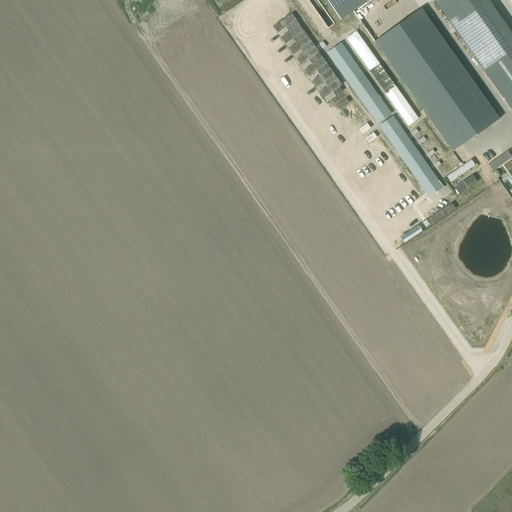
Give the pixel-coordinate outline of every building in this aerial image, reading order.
[(325,0),(340,20),(368,0),(325,0)] [(511,35),(487,0),(433,0),(483,70),(511,111),(511,35)] [(420,9),(374,41),(424,112),(452,152),(499,119),(471,80),(449,50),(420,9)] [(341,42),(326,53),(339,71),(354,60),(341,42)] [(339,71),(352,88),(366,78),(354,60),(339,71)] [(366,78),(352,88),(364,106),(379,96),(366,78)] [(379,96),(364,106),(377,124),(392,114),(379,96)] [(345,98),(336,106),(340,111),(349,103),(345,98)] [(391,144),(405,133),(393,116),(378,127),(391,144)] [(405,133),(391,144),(403,162),(418,151),(405,133)] [(418,151),(403,162),(416,180),(430,169),(418,151)] [(469,169),(476,165),(472,159),(447,175),(459,194),(478,183),(469,169)] [(416,180),(429,198),(443,187),(430,169),(416,180)]
